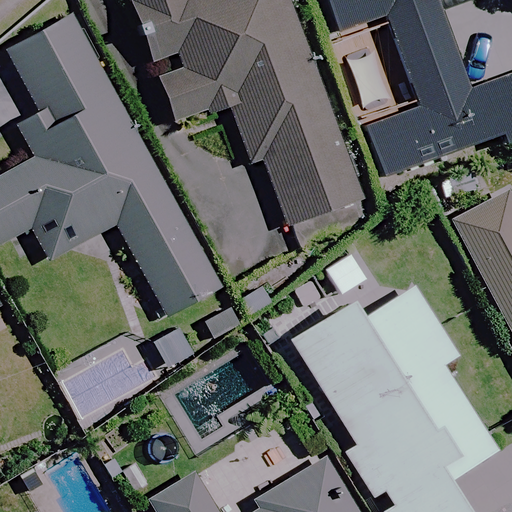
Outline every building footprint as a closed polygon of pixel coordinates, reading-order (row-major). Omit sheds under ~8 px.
[(276,0),(120,0),(167,127),(214,110),(236,169),(253,163),(278,229),(352,202),(276,0)] [(465,5),(463,0),(319,0),(332,35),(377,20),(408,113),(359,129),(376,180),(493,140),(496,148),(511,141),(511,76),(458,94),(432,17),(465,5)] [(212,290),(61,16),(0,49),(0,57),(32,116),(8,129),(26,161),(0,175),(0,244),(23,231),(41,264),(106,228),(157,320),(212,290)] [(434,228),(505,360),(478,374),(495,404),(511,395),(511,210),(502,192),(434,228)] [(448,359),(405,288),(292,357),(347,447),(337,453),(372,511),(458,511),(441,484),(488,455),(435,367),(448,359)] [(350,511),(320,464),(241,511),(208,511),(187,477),(147,501),(151,511),(350,511)]
